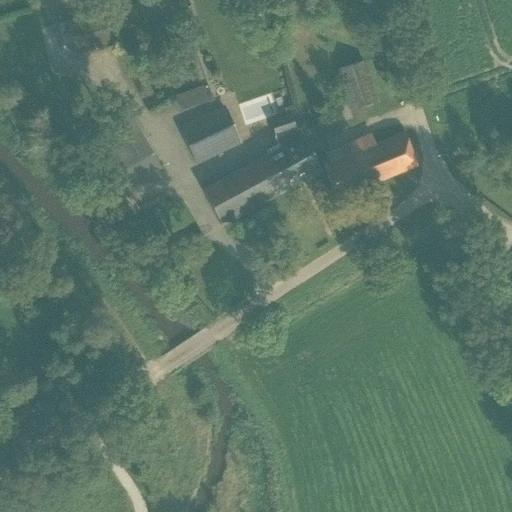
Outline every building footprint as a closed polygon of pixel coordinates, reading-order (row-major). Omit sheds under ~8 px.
[(190,27),(183,0),(152,0),(66,21),(74,55),(190,27)] [(314,6),(295,11),(281,15),(287,35),(320,26),(314,6)] [(262,31),(252,32),(253,45),(264,43),(262,31)] [(343,91),(334,93),(338,107),(347,105),(349,111),(376,102),(363,63),(337,71),(343,91)] [(201,87),(175,96),(180,110),(207,101),(203,88),(201,88),(201,87)] [(120,104),(94,120),(100,129),(126,114),(120,104)] [(241,144),(224,106),(196,118),(195,115),(189,118),(190,122),(178,127),(195,165),(241,144)] [(202,192),(211,209),(221,226),(320,172),(302,137),(301,138),(297,129),(295,130),(290,115),(269,122),(274,137),(273,138),(280,149),(202,192)] [(317,158),(328,182),(336,200),(416,166),(404,132),(374,145),(370,136),(317,158)] [(152,154),(118,174),(127,189),(161,169),(152,154)] [(127,190),(138,211),(168,195),(157,174),(127,190)]
